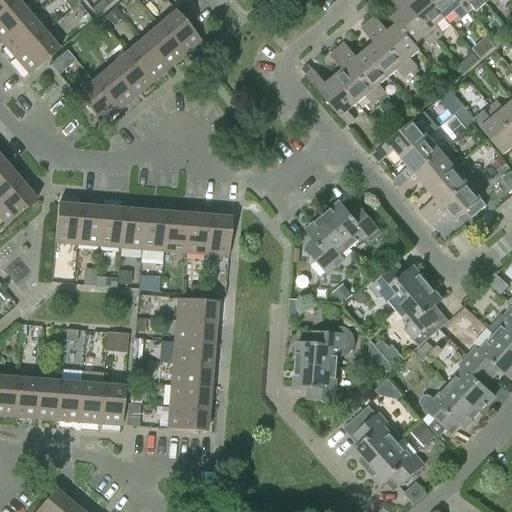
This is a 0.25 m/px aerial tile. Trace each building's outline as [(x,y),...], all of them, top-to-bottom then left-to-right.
[(0,0),(0,15),(16,2),(15,0),(0,0)] [(78,4),(75,0),(63,0),(60,3),(68,12),(78,4)] [(414,47),(415,46),(423,39),(430,47),(437,41),(401,0),(389,0),(401,13),(392,21),(397,27),(414,47)] [(401,0),(437,41),(443,36),(436,28),(445,20),(428,0),(416,0),(414,2),(413,0),(401,0)] [(428,0),(445,20),(454,12),(461,20),(468,15),(454,0),(428,0)] [(454,0),(468,15),(473,10),(475,13),(485,4),(481,0),(454,0)] [(107,7),(102,1),(91,10),(96,16),(107,7)] [(0,42),(1,43),(30,18),(16,2),(0,15),(0,42)] [(114,9),(105,17),(113,26),(122,19),(114,9)] [(159,27),(184,57),(201,42),(175,13),(159,27)] [(87,27),(92,22),(86,15),(81,20),(87,27)] [(30,18),(1,43),(15,60),(44,34),(30,18)] [(369,25),(411,74),(417,68),(410,60),(420,52),(415,46),(414,47),(397,27),(388,34),(376,19),(369,25)] [(375,46),(366,53),(388,79),(397,71),(404,79),(411,74),(369,25),(362,30),(375,46)] [(159,27),(142,41),(167,71),(184,57),(159,27)] [(59,51),(44,34),(15,60),(29,76),(59,51)] [(490,44),(495,49),(500,45),(496,39),(490,44)] [(142,41),(126,55),(151,85),(167,71),(142,41)] [(338,51),(380,100),(386,95),(379,87),(388,79),(366,53),(357,60),(344,45),(338,51)] [(380,100),(338,51),(331,57),(344,72),(335,79),(357,105),(366,98),(373,106),(380,100)] [(60,58),(68,67),(74,62),(66,53),(60,58)] [(126,55),(109,69),(135,99),(151,85),(126,55)] [(472,68),(479,63),(473,55),(466,61),(472,68)] [(109,69),(93,83),(118,113),(135,99),(109,69)] [(357,105),(335,79),(326,87),(313,72),(306,78),(348,127),(355,121),(348,113),(357,105)] [(452,75),(444,81),(449,86),(456,80),(452,75)] [(101,127),(118,113),(93,83),(76,97),(101,127)] [(414,99),(424,109),(435,100),(426,89),(414,99)] [(449,93),(439,102),(452,117),(462,108),(453,98),(449,93)] [(387,97),(381,102),(384,106),(390,101),(387,97)] [(497,103),(491,109),(511,133),(511,104),(504,111),(497,103)] [(382,105),(378,109),(383,114),(387,110),(382,105)] [(463,109),(456,116),(469,131),(473,127),(477,124),(473,121),(463,109)] [(483,112),(473,121),(477,124),(504,157),(511,149),(511,133),(491,109),(485,114),(483,112)] [(395,152),(402,161),(428,139),(421,129),(429,123),(423,116),(373,158),(379,165),(395,152)] [(428,139),(402,161),(410,169),(394,182),(400,189),(449,147),(444,141),(436,148),(428,139)] [(449,147),(400,189),(406,196),(421,183),(429,192),(455,170),(447,160),(455,154),(449,147)] [(496,172),(504,165),(499,159),(491,166),(496,172)] [(8,168),(0,174),(0,203),(22,185),(8,168)] [(426,220),(476,179),(470,172),(462,179),(455,170),(429,192),(436,200),(421,213),(426,220)] [(476,179),(426,220),(432,227),(447,214),(455,223),(481,201),(473,192),(481,185),(476,179)] [(22,185),(0,203),(0,219),(7,227),(36,202),(22,185)] [(340,204),(323,218),(350,250),(366,237),(372,243),(382,235),(359,207),(349,215),(340,204)] [(54,245),(77,246),(80,208),(58,206),(54,245)] [(101,209),(80,208),(77,246),(98,248),(101,209)] [(120,250),(120,245),(123,211),(101,209),(98,248),(120,250)] [(123,211),(120,245),(120,250),(141,251),(144,213),(123,211)] [(166,214),(144,213),(141,251),(163,253),(166,214)] [(187,216),(166,214),(163,253),(184,255),(187,216)] [(209,218),(187,216),(184,255),(206,256),(209,218)] [(231,220),(209,218),(206,256),(228,258),(231,220)] [(334,264),(350,250),(323,218),(306,232),(315,243),(306,251),(327,276),(337,267),(334,264)] [(396,312),(428,285),(413,268),(403,277),(395,268),(370,289),(379,299),(382,296),(396,312)] [(86,272),(85,287),(96,288),(97,273),(86,272)] [(118,286),(130,286),(131,274),(119,274),(118,286)] [(495,276),(487,283),(501,296),(508,288),(495,276)] [(160,279),(141,278),(140,291),(159,292),(160,279)] [(435,324),(439,321),(431,311),(442,302),(428,285),(396,312),(410,328),(406,331),(420,348),(441,331),(435,324)] [(190,287),(189,296),(203,297),(204,288),(190,287)] [(351,297),(343,287),(333,294),(342,305),(351,297)] [(178,301),(176,323),(215,326),(216,304),(178,301)] [(300,303),(289,302),(288,319),(299,320),(300,303)] [(347,306),(344,309),(349,316),(353,314),(347,306)] [(511,309),(505,318),(509,321),(495,336),(511,352),(511,309)] [(136,319),(135,332),(144,333),(145,320),(136,319)] [(213,347),(215,326),(176,323),(174,344),(213,347)] [(453,330),(449,325),(441,332),(448,341),(454,336),(453,330)] [(338,370),(338,358),(345,357),(351,353),(354,347),(354,340),(351,334),(346,330),(339,328),(333,330),(328,334),(313,333),(312,346),(298,344),(296,367),(338,370)] [(76,344),(77,332),(65,331),(64,343),(76,344)] [(126,335),(107,334),(105,352),(124,353),(126,335)] [(477,349),(468,358),(492,380),(500,372),(511,381),(511,379),(511,352),(495,336),(480,352),(477,349)] [(393,369),(402,361),(391,348),(387,351),(380,343),(375,347),(393,369)] [(174,344),(173,366),(211,369),(213,347),(174,344)] [(434,352),(426,345),(417,355),(425,362),(434,352)] [(492,380),(468,358),(460,368),(463,371),(449,387),(480,415),(495,398),(485,389),(492,380)] [(131,362),(130,373),(142,373),(143,363),(131,362)] [(173,366),(171,387),(209,390),(211,369),(173,366)] [(338,370),(296,367),(294,388),(308,390),(307,402),(340,405),(341,391),(336,391),(338,370)] [(0,417),(13,419),(16,380),(0,378),(0,417)] [(38,382),(16,380),(13,419),(35,421),(38,382)] [(59,384),(38,382),(35,421),(56,422),(59,384)] [(81,385),(59,384),(56,422),(78,424),(81,385)] [(102,387),(81,385),(78,424),(99,426),(102,387)] [(124,389),(102,387),(99,426),(121,427),(124,389)] [(171,387),(169,409),(208,412),(209,390),(171,387)] [(449,387),(435,402),(431,399),(428,397),(423,398),(420,401),(420,405),(423,409),(435,421),(429,428),(439,439),(447,431),(455,422),(465,431),(480,415),(449,387)] [(130,390),(129,402),(143,403),(143,391),(130,390)] [(127,406),(126,418),(134,419),(139,414),(140,407),(128,406),(127,406)] [(206,434),(208,412),(169,409),(167,431),(206,434)] [(352,455),(366,472),(398,445),(384,429),(388,426),(379,415),(376,417),(369,409),(356,419),(364,428),(354,437),(362,446),(352,455)] [(436,438),(424,424),(412,435),(424,448),(436,438)] [(398,445),(366,472),(381,489),(391,479),(400,489),(424,468),(415,457),(412,461),(398,445)] [(415,484),(405,495),(415,504),(425,493),(415,484)] [(65,511),(71,505),(54,491),(36,511),(65,511)]
